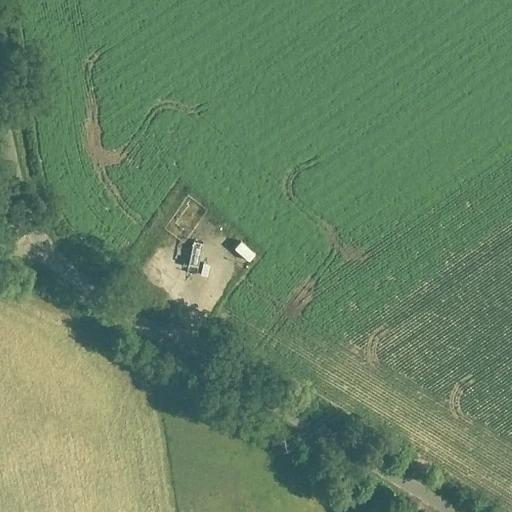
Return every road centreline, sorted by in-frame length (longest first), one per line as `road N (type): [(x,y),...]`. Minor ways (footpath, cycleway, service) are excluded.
road 1 (unclassified): [(24,254),(423,511)]
road 2 (unclassified): [(0,110),(27,232),(24,254)]
